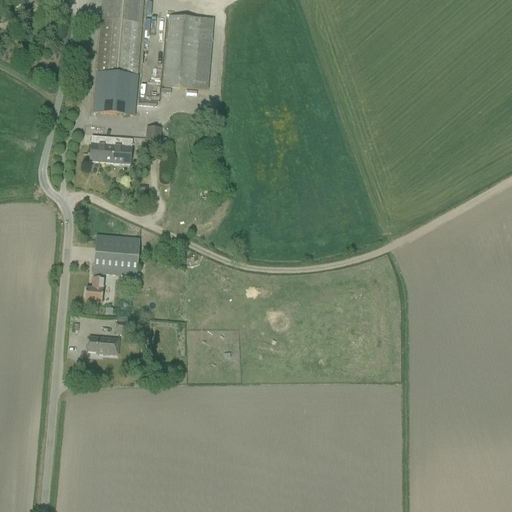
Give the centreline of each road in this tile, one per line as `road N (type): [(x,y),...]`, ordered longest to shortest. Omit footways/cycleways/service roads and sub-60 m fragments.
road 1 (unclassified): [(43,511),(69,222),(41,175),(76,0)]
road 2 (track): [(59,200),(88,199),(239,269),(303,271),(396,244),(511,181)]
